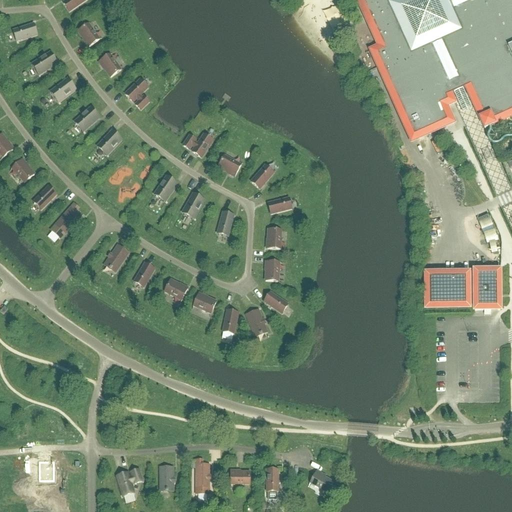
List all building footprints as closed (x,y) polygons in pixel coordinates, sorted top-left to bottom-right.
[(87,2),(86,0),(69,0),(63,5),(69,14),(87,2)] [(511,0),(356,0),(378,49),(370,52),(385,86),(412,144),(431,135),(454,125),(446,108),(454,104),(451,96),(455,94),(456,97),(463,94),(462,91),(466,89),(484,130),(486,129),(501,123),(511,117),(511,0)] [(34,26),(13,33),(17,43),(37,37),(34,26)] [(78,33),(89,49),(99,42),(93,34),(94,33),(89,26),(88,26),(87,26),(78,33)] [(32,66),(39,77),(49,71),(48,69),(56,64),(50,54),(32,66)] [(99,64),(111,79),(120,73),(121,72),(116,64),(115,65),(109,57),(99,64)] [(50,94),(58,105),(76,92),(69,82),(61,88),(60,87),(50,94)] [(140,82),(125,96),(133,104),(137,101),(139,103),(135,107),(141,112),(149,104),(144,98),(142,100),(140,98),(148,90),(140,82)] [(74,124),(83,134),(92,126),(91,125),(98,118),(91,110),(74,124)] [(97,149),(107,158),(122,142),(114,134),(107,141),(105,140),(97,149)] [(13,152),(2,136),(0,137),(0,153),(4,159),(13,152)] [(190,138),(183,147),(189,152),(192,148),(195,149),(192,154),(201,160),(213,143),(204,136),(197,146),(195,144),(196,142),(190,138)] [(235,178),(241,168),(232,163),(233,162),(224,158),(224,159),(218,169),(235,178)] [(418,159),(414,161),(419,172),(423,170),(418,159)] [(35,176),(22,162),(13,170),(20,177),(19,178),(25,185),(26,184),(35,176)] [(274,175),(265,167),(251,184),(260,191),(274,175)] [(154,197),(165,204),(172,194),(170,193),(176,185),(166,179),(154,197)] [(57,196),(49,188),(33,204),(41,212),(57,196)] [(182,215),(194,221),(205,203),(195,197),(190,205),(188,204),(182,215)] [(271,216),(292,211),(289,200),(268,205),(271,216)] [(75,206),(74,206),(51,232),(51,233),(52,231),(61,240),(60,241),(61,241),(72,228),(73,229),(76,226),(75,225),(81,218),(76,214),(79,210),(74,206),(75,206)] [(217,236),(228,239),(234,217),(223,214),(217,236)] [(268,231),(267,251),(279,251),(279,241),(281,242),(281,232),(280,232),(268,231)] [(111,258),(104,267),(115,275),(129,255),(118,247),(113,255),(111,254),(109,257),(111,258)] [(267,264),(265,283),(277,284),(277,283),(278,284),(279,274),(278,274),(278,264),(267,264)] [(145,265),(134,284),(144,290),(155,271),(145,265)] [(426,276),(426,310),(469,310),(469,307),(474,307),(475,312),(486,312),(488,312),(500,312),(500,298),(500,296),(499,273),(496,273),(474,273),(474,283),(469,283),(469,275),(426,276)] [(182,301),(188,291),(170,282),(165,292),(165,294),(173,298),(174,297),(182,301)] [(270,294),(264,304),(282,316),(288,307),(270,294)] [(216,304),(198,296),(194,307),(203,311),(202,312),(211,315),(211,314),(212,314),(216,304)] [(246,317),(255,339),(267,334),(263,324),(265,323),(263,320),(262,320),(258,312),(246,317)] [(227,313),(223,334),(234,336),(238,315),(227,313)] [(209,495),(209,491),(209,482),(211,482),(211,478),(209,478),(209,467),(202,467),(202,462),(196,462),(196,467),(196,490),(196,495),(209,495)] [(39,483),(54,483),(54,463),(39,463),(39,483)] [(160,493),(173,493),(173,484),(175,484),(175,480),(173,480),(173,469),(160,469),(160,493)] [(135,486),(142,483),(139,472),(131,474),(132,477),(129,477),(128,475),(117,478),(123,498),(134,495),(131,484),(134,483),(135,486)] [(278,494),(278,472),(267,472),(267,494),(278,494)] [(250,474),(231,474),(231,485),(250,485),(250,474)] [(327,494),(333,483),(316,474),(311,484),(327,494)]
